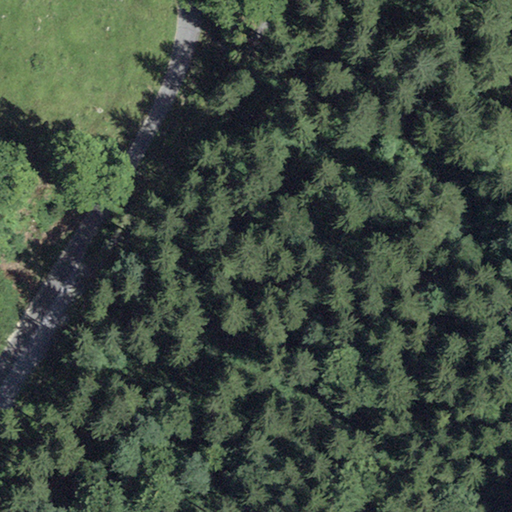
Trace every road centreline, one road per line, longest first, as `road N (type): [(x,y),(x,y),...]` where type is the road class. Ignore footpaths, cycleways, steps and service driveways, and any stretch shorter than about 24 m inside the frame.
road 1 (unclassified): [(0,391),(161,97),(185,0)]
road 2 (track): [(41,320),(132,220),(255,43),(272,0)]
